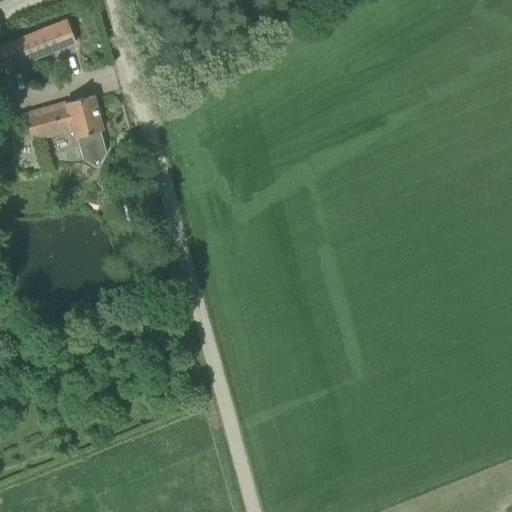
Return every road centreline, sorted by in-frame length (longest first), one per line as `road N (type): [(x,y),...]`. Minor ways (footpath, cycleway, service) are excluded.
road 1 (unclassified): [(254,511),(114,0)]
road 2 (track): [(360,0),(150,131)]
